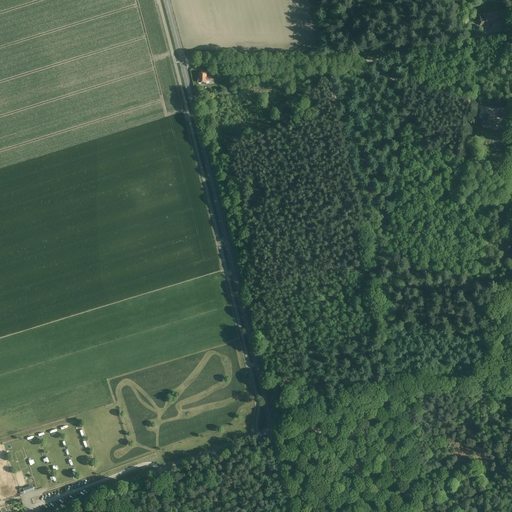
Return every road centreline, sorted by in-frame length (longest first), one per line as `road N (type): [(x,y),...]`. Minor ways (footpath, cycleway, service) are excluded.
road 1 (track): [(174,63),(330,66),(429,511)]
road 2 (secondary): [(293,511),(165,0)]
